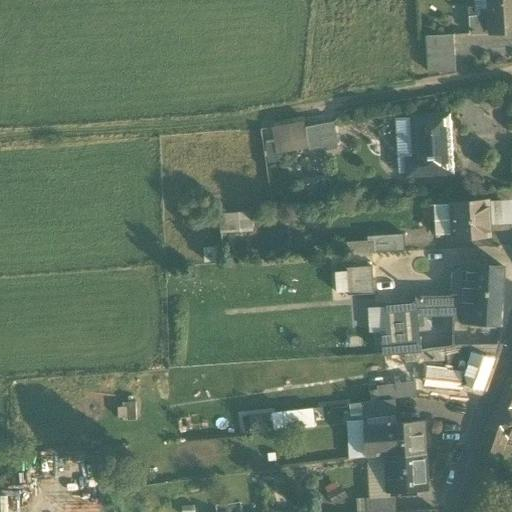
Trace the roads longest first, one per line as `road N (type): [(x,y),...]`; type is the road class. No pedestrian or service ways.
road 1 (track): [(511,71),(219,123),(0,139)]
road 2 (residential): [(447,511),(511,356)]
